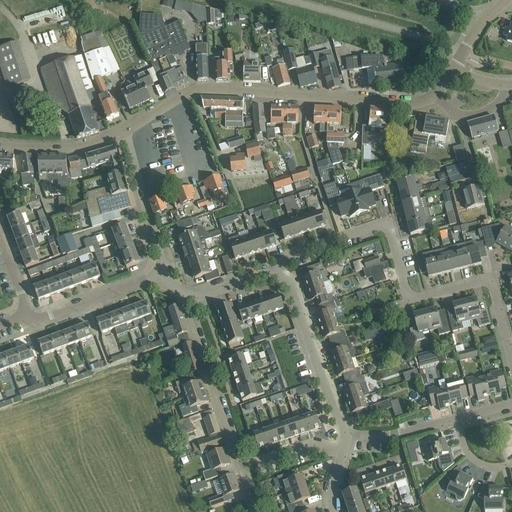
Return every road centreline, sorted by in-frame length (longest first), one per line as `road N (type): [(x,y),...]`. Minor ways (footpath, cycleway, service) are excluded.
road 1 (residential): [(511,361),(492,287),(482,281),(409,296),(388,226),(288,253),(276,275)]
road 2 (unclassified): [(124,132),(206,88),(401,104),(434,96)]
road 3 (residential): [(254,511),(182,294)]
road 4 (residential): [(345,435),(290,287),(276,275)]
road 5 (residential): [(165,280),(124,132)]
road 6 (residential): [(165,280),(28,318)]
road 7 (unclassified): [(0,145),(74,147),(124,132)]
